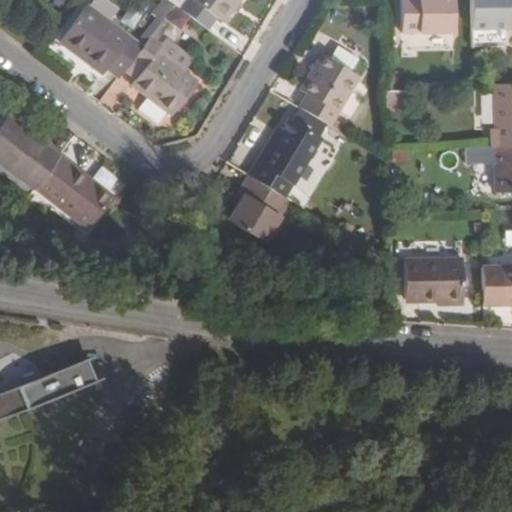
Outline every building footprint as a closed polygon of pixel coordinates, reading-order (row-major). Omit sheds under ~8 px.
[(236,0),(182,0),(177,7),(206,29),(215,17),(221,21),(236,0)] [(454,33),(453,0),(400,0),(401,35),(454,33)] [(511,0),(470,0),(471,30),(506,29),(511,28),(511,0)] [(85,5),(58,41),(92,66),(97,61),(105,67),(118,77),(122,71),(131,60),(140,47),(85,5)] [(155,51),(160,45),(148,37),(140,47),(131,60),(142,68),(134,79),(130,85),(170,115),(195,81),(155,51)] [(299,89),(306,94),(299,107),(329,125),(359,75),(322,52),(299,89)] [(131,60),(122,71),(134,79),(142,68),(131,60)] [(97,61),(92,66),(101,73),(105,67),(97,61)] [(511,83),(492,85),(495,147),(511,146),(511,83)] [(385,89),(385,109),(404,109),(403,89),(385,89)] [(46,149),(6,118),(0,124),(0,166),(20,182),(32,191),(57,157),(46,149)] [(288,119),(280,132),(260,166),(254,162),(246,175),(283,198),(319,137),(288,119)] [(280,132),(275,129),(254,162),(260,166),(280,132)] [(496,194),(511,193),(511,146),(495,147),(496,194)] [(68,169),(70,166),(57,157),(32,191),(83,230),(109,197),(82,175),(80,178),(68,169)] [(227,221),(264,243),(289,201),(283,198),(246,175),(237,191),(242,195),(234,207),(227,221)] [(242,195),(237,191),(229,203),(234,207),(242,195)] [(464,262),(406,262),(406,295),(421,295),(421,301),(438,301),(464,300),(464,262)] [(511,266),(491,267),(492,305),(511,304),(511,266)] [(0,415),(98,384),(91,361),(0,390),(0,415)]
